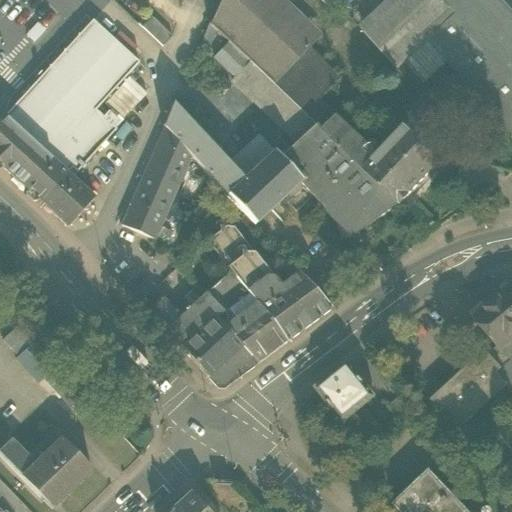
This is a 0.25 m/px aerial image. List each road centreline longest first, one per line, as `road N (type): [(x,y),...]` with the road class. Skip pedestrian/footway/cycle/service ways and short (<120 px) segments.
road 1 (tertiary): [(215,432),(398,291),(450,261),(511,244)]
road 2 (residential): [(64,276),(106,222),(202,0)]
road 3 (secondary): [(215,432),(64,276)]
road 4 (secondary): [(319,511),(266,462),(215,432)]
road 5 (tertiary): [(124,511),(215,432)]
